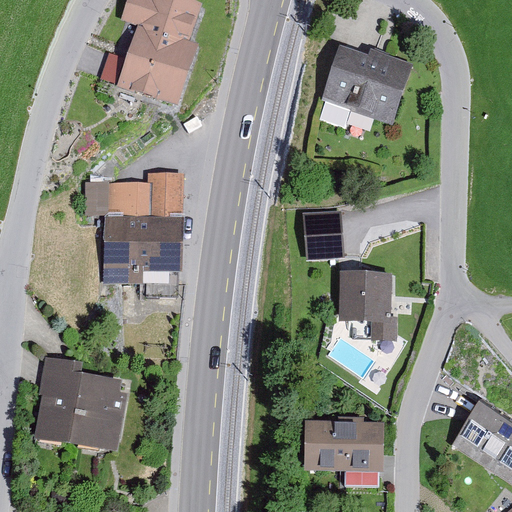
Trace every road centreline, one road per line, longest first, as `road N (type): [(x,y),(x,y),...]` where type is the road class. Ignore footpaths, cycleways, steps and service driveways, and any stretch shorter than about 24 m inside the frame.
road 1 (residential): [(403,0),(443,36),(457,101),(456,300),(413,413),(407,511)]
road 2 (secondary): [(195,511),(221,227),(270,0)]
road 3 (residential): [(91,0),(56,77),(0,310)]
